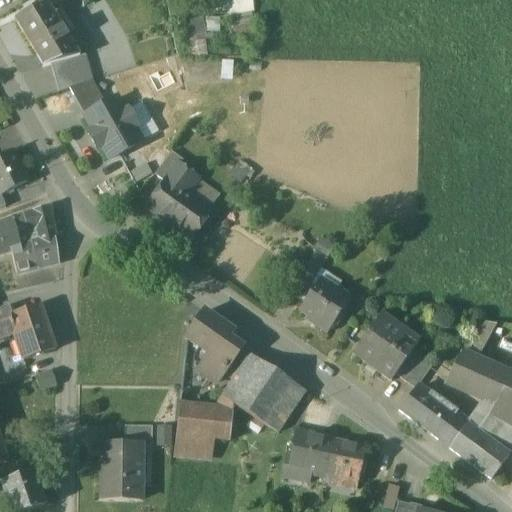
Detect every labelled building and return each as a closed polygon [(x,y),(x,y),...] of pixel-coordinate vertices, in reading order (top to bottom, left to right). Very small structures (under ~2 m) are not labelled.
[(31,0),(36,8),(39,13),(49,7),(61,0),(31,0)] [(219,0),(222,15),(250,11),(248,0),(219,0)] [(49,7),(39,13),(36,8),(14,22),(42,68),(79,58),(49,7)] [(86,57),(51,66),(59,93),(93,83),(86,57)] [(34,95),(53,88),(48,74),(29,81),(34,95)] [(70,90),(85,117),(106,105),(93,83),(70,90)] [(117,100),(85,117),(93,131),(88,134),(98,151),(103,148),(110,161),(141,143),(134,130),(138,127),(129,111),(125,113),(117,100)] [(169,152),(155,141),(136,168),(150,178),(169,152)] [(0,159),(0,196),(0,197),(26,183),(12,153),(0,159)] [(171,153),(154,176),(165,184),(177,167),(178,167),(182,162),(171,153)] [(165,184),(147,209),(190,240),(210,212),(186,195),(196,180),(178,167),(177,167),(165,184)] [(49,206),(22,216),(26,231),(36,229),(53,226),(50,208),(49,206)] [(22,216),(12,220),(12,221),(16,234),(26,231),(22,216)] [(12,221),(0,225),(0,256),(11,253),(11,251),(20,249),(16,234),(12,221)] [(53,226),(36,229),(40,244),(31,247),(37,270),(58,264),(53,226)] [(26,231),(16,234),(20,249),(31,247),(26,231)] [(20,249),(11,251),(11,253),(16,275),(37,271),(37,270),(31,247),(20,249)] [(314,253),(302,272),(314,280),(326,261),(314,253)] [(318,281),(298,312),(307,317),(305,321),(327,335),(349,301),(318,281)] [(10,318),(9,318),(14,336),(23,361),(54,351),(40,308),(10,318)] [(0,311),(0,340),(14,336),(9,318),(10,318),(7,309),(0,311)] [(232,332),(204,313),(184,341),(199,352),(195,357),(193,370),(216,386),(222,376),(236,356),(241,349),(233,343),(238,337),(231,332),(232,332)] [(378,318),(352,356),(390,383),(395,376),(411,352),(400,344),(405,336),(378,318)] [(478,323),(462,355),(475,361),(496,327),(478,323)] [(432,367),(411,352),(395,376),(415,391),(415,390),(416,391),(432,367)] [(475,361),(462,355),(444,384),(484,402),(474,416),(511,427),(511,377),(475,361)] [(236,356),(222,376),(232,383),(246,363),(236,356)] [(260,363),(231,406),(262,426),(291,384),(260,363)] [(51,373),(35,379),(39,392),(55,387),(51,373)] [(291,384),(262,426),(276,435),(305,394),(291,384)] [(416,391),(415,390),(415,391),(398,412),(437,441),(453,418),(427,399),(416,391)] [(199,397),(181,395),(179,408),(197,410),(199,397)] [(456,414),(430,395),(427,399),(453,418),(456,414)] [(197,410),(179,408),(176,437),(214,441),(229,443),(232,415),(197,410)] [(511,427),(474,416),(466,426),(507,457),(511,449),(511,427)] [(453,418),(437,441),(449,450),(466,426),(453,418)] [(449,450),(449,451),(489,481),(507,457),(466,426),(449,450)] [(152,428),(124,428),(124,446),(141,447),(141,448),(151,448),(152,428)] [(333,441),(297,433),(289,470),(325,478),(333,443),(333,441)] [(214,441),(176,437),(173,458),(212,461),(214,441)] [(364,450),(333,443),(325,478),(357,484),(364,450)] [(124,446),(101,446),(100,501),(140,502),(141,448),(141,447),(124,446)] [(34,474),(1,484),(10,511),(31,511),(45,508),(34,474)] [(399,490),(388,487),(382,509),(393,511),(399,490)]
